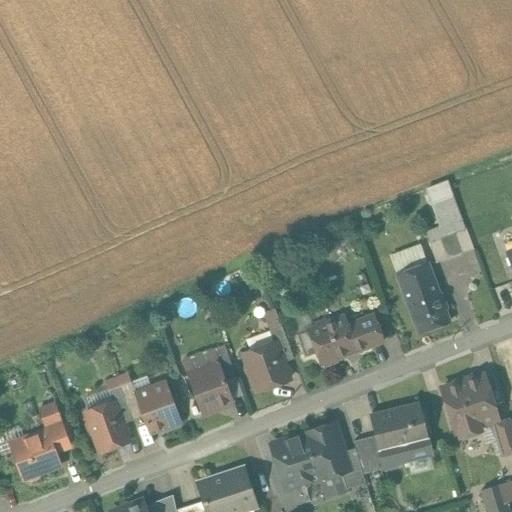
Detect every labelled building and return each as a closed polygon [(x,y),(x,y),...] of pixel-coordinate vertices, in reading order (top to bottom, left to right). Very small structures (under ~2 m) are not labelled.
[(453,179),(426,185),(435,226),(427,228),(434,260),(469,252),(453,179)] [(428,263),(397,275),(418,333),(450,322),(428,263)] [(388,314),(375,319),(382,339),(396,334),(388,314)] [(344,317),(329,323),(325,321),(316,324),(314,329),(309,330),(317,352),(321,362),(326,365),(336,361),(338,357),(355,351),(355,352),(368,347),(358,322),(348,326),(344,317)] [(374,317),(358,322),(368,347),(383,342),(382,339),(375,319),(374,317)] [(294,359),(282,327),(270,331),(274,343),(275,343),(282,363),(294,359)] [(309,330),(297,335),(305,357),(317,352),(309,330)] [(270,331),(246,340),(251,351),(244,354),(247,363),(245,368),(248,375),(252,377),(258,391),(289,380),(282,363),(275,343),(274,343),(270,331)] [(235,375),(227,353),(216,357),(219,364),(224,379),(235,375)] [(219,364),(189,375),(202,413),(233,402),(224,379),(219,364)] [(108,387),(131,382),(129,372),(106,377),(108,387)] [(484,375),(441,388),(455,432),(459,431),(460,434),(466,437),(476,434),(479,428),(478,425),(498,419),(484,375)] [(136,394),(132,383),(120,387),(133,421),(144,417),(136,394)] [(136,394),(144,417),(150,432),(180,421),(166,383),(136,394)] [(133,421),(120,387),(109,391),(113,402),(122,425),(133,421)] [(113,402),(86,412),(90,422),(88,427),(90,433),(94,435),(101,452),(128,442),(122,425),(113,402)] [(419,402),(370,414),(376,435),(381,455),(428,443),(419,402)] [(511,423),(510,419),(493,425),(503,455),(511,452),(511,423)] [(69,446),(61,423),(44,429),(45,432),(47,431),(54,451),(69,446)] [(343,452),(334,423),(305,433),(306,435),(307,434),(321,477),(320,478),(321,479),(337,474),(349,470),(343,452)] [(45,432),(11,444),(23,478),(24,478),(29,480),(37,477),(39,473),(60,465),(54,451),(47,431),(45,432)] [(306,435),(271,446),(286,489),(297,485),(302,487),(309,485),(311,481),(320,478),(321,477),(307,434),(306,435)] [(376,435),(354,441),(356,448),(363,474),(385,468),(381,455),(376,435)] [(356,448),(344,452),(343,452),(349,470),(337,474),(343,477),(347,489),(366,482),(363,474),(356,448)] [(245,468),(197,483),(206,511),(238,511),(257,506),(245,468)] [(509,511),(501,484),(481,490),(487,511),(509,511)] [(173,495),(155,502),(155,504),(158,511),(176,511),(176,510),(173,495)] [(143,501),(114,511),(147,511),(146,508),(143,501)] [(200,511),(198,503),(176,510),(176,511),(200,511)]
